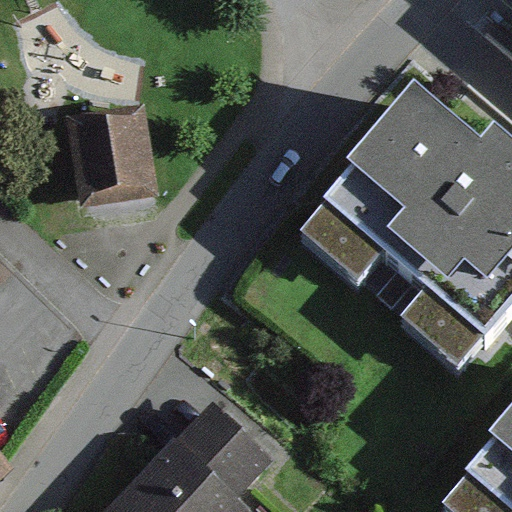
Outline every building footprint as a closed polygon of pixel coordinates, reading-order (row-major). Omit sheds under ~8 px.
[(511,153),(443,87),(320,214),(469,358),(511,314),(511,153)] [(141,131),(72,141),(83,214),(152,204),(141,131)] [(511,409),(478,444),(511,477),(511,409)] [(235,511),(265,480),(208,429),(133,511),(235,511)] [(0,481),(10,470),(0,461),(0,481)]
